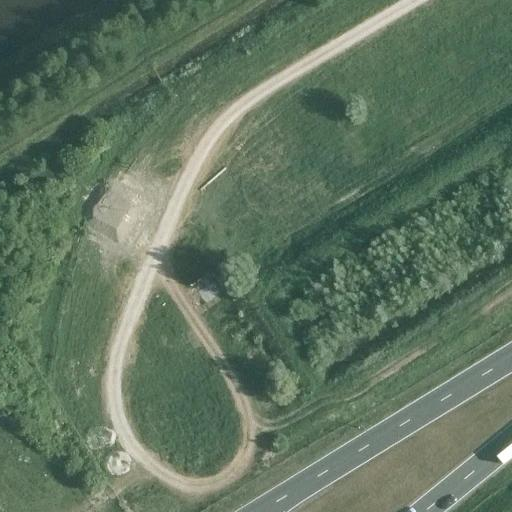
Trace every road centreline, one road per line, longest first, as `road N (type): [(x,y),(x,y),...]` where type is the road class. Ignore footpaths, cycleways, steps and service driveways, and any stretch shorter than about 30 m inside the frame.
road 1 (track): [(215,486),(191,488),(156,470),(114,416),(122,337),(178,195),(230,111),(408,0)]
road 2 (track): [(250,420),(276,423),(356,391),(511,287)]
road 3 (trunk): [(511,357),(259,511)]
road 4 (track): [(152,261),(248,409),(245,458),(215,486)]
